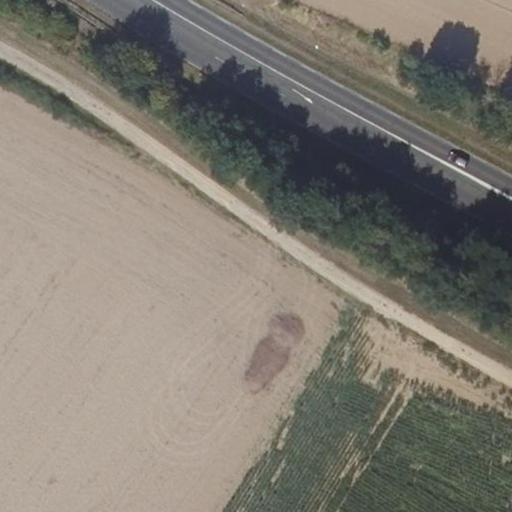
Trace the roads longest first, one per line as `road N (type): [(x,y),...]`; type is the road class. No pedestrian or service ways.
road 1 (track): [(0,61),(511,387)]
road 2 (primary): [(137,0),(511,206)]
